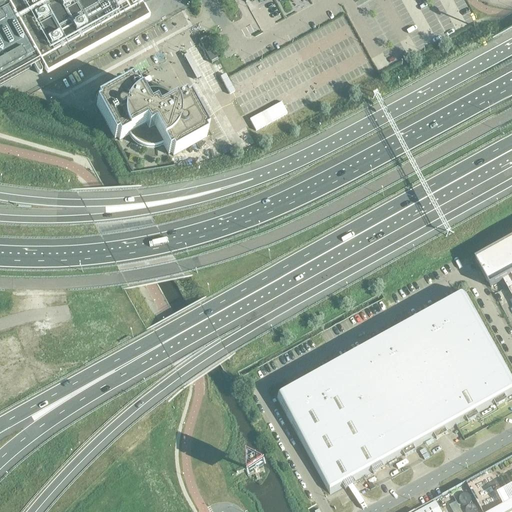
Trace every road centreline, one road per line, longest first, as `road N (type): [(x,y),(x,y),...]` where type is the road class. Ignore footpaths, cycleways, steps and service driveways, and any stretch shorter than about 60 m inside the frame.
road 1 (motorway): [(34,511),(121,421),(198,359),(511,181)]
road 2 (motorway): [(511,86),(302,198),(222,230),(108,255),(0,259)]
road 3 (motorway): [(0,284),(122,280),(216,258),(309,220),(511,113)]
road 4 (motorway): [(154,338),(511,141)]
road 5 (motorway): [(511,44),(253,183)]
road 6 (motorway): [(253,183),(148,211),(0,218)]
road 7 (motorway): [(253,183),(115,202),(0,197)]
road 8 (motorway): [(0,460),(154,338)]
road 9 (motorway): [(0,424),(154,338)]
road 10 (unclassified): [(511,434),(372,511)]
